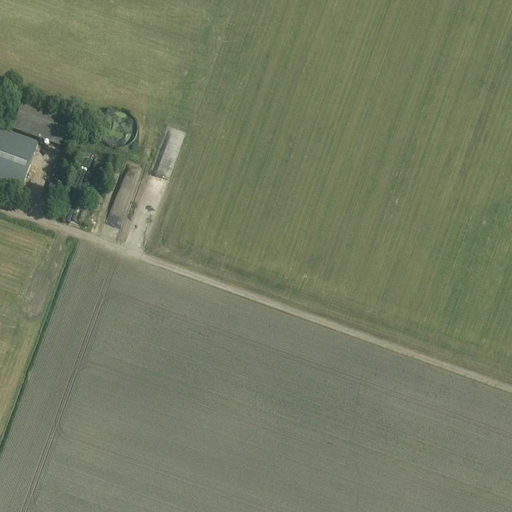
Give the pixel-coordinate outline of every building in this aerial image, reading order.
[(60,149),(71,118),(25,101),(14,132),(60,149)] [(0,188),(15,194),(33,144),(0,132),(0,188)] [(87,165),(83,182),(92,185),(97,167),(87,165)] [(134,222),(149,228),(158,208),(150,205),(153,198),(145,194),(134,222)] [(115,243),(127,199),(117,197),(105,240),(115,243)] [(87,232),(96,232),(97,221),(88,220),(87,232)] [(471,363),(468,370),(488,378),(491,371),(471,363)]
